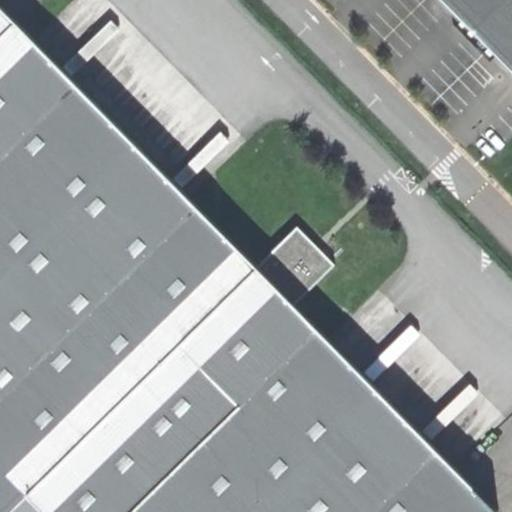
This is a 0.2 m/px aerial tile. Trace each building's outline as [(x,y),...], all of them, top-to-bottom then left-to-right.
[(511,0),(443,0),(511,69),(511,0)] [(0,47),(23,25),(0,2),(0,47)] [(264,268),(23,25),(0,47),(0,511),(15,511),(33,494),(264,268)] [(303,229),(264,268),(300,304),(340,265),(303,229)] [(300,304),(264,268),(33,494),(50,511),(500,511),(503,510),(300,304)] [(50,511),(33,494),(15,511),(50,511)]
